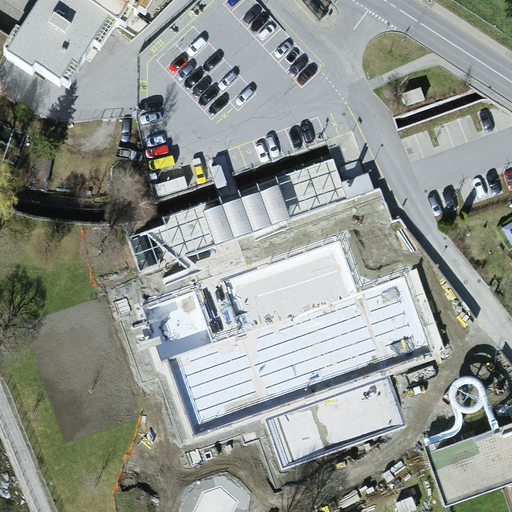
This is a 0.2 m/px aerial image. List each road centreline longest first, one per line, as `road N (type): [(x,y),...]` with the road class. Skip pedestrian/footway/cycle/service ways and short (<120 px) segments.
road 1 (residential): [(381,0),(338,48),(407,184),(511,335)]
road 2 (tertiary): [(386,0),(511,83)]
